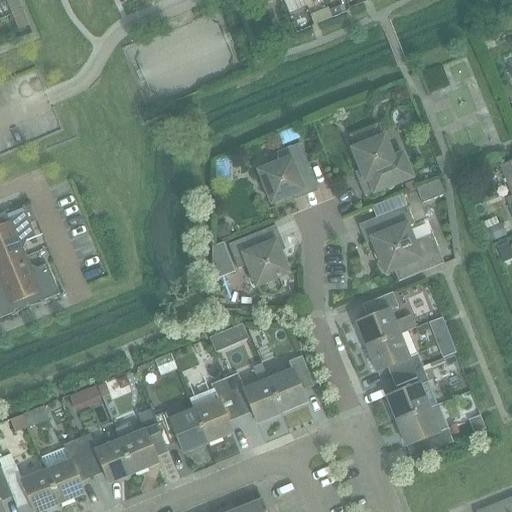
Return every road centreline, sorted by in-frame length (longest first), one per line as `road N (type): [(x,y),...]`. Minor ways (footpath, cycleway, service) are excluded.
road 1 (residential): [(352,432),(352,412),(313,314),(315,218)]
road 2 (residential): [(79,297),(31,180),(0,193)]
road 3 (residential): [(148,511),(288,454)]
